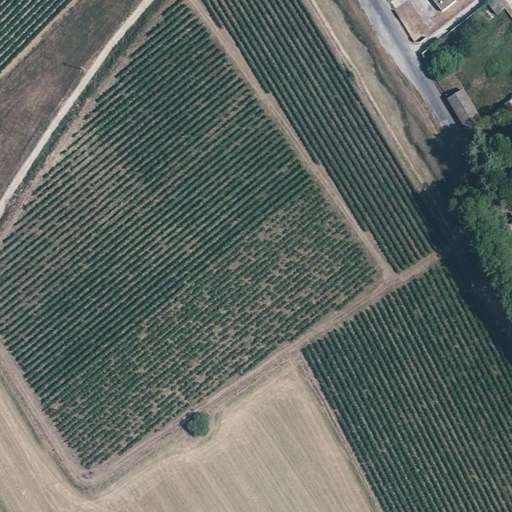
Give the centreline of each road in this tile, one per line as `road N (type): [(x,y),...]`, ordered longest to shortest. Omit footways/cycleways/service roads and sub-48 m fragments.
road 1 (unclassified): [(370,0),(511,244)]
road 2 (track): [(0,205),(148,0)]
